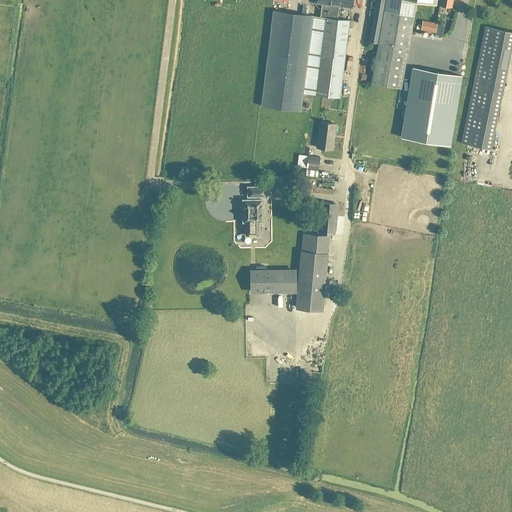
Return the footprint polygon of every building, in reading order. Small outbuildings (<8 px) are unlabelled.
[(320,16),(272,10),(261,106),(300,111),(302,93),(339,97),(348,28),(352,27),(353,20),(337,18),(338,6),(351,7),(352,0),(316,0),(316,3),(321,4),(320,16)] [(375,0),(375,2),(368,41),(378,43),(371,83),(401,88),(416,0),(375,0)] [(420,30),(435,32),(437,23),(422,20),(420,30)] [(510,49),(511,49),(511,31),(484,26),(461,143),(490,149),(510,49)] [(412,67),(400,137),(450,145),(461,76),(412,67)] [(316,147),(332,149),(336,124),(319,122),(316,147)] [(307,155),(306,167),(305,175),(317,177),(319,157),(307,155)] [(243,200),(243,213),(243,221),(245,221),(245,235),(259,235),(259,221),(261,221),(261,200),(259,200),(259,196),(265,196),(265,187),(248,187),(248,196),(250,196),(250,200),(243,200)] [(334,234),(337,204),(321,203),(318,232),(334,234)] [(294,270),(266,271),(265,266),(255,266),(255,271),(251,271),(251,291),(295,290),(299,290),(297,307),(321,309),(326,254),(328,235),(304,233),(302,252),(300,271),(294,271),(294,270)] [(221,335),(232,335),(232,321),(221,321),(221,335)] [(248,345),(248,353),(259,354),(260,345),(248,345)] [(219,365),(219,382),(265,382),(265,366),(219,365)]
